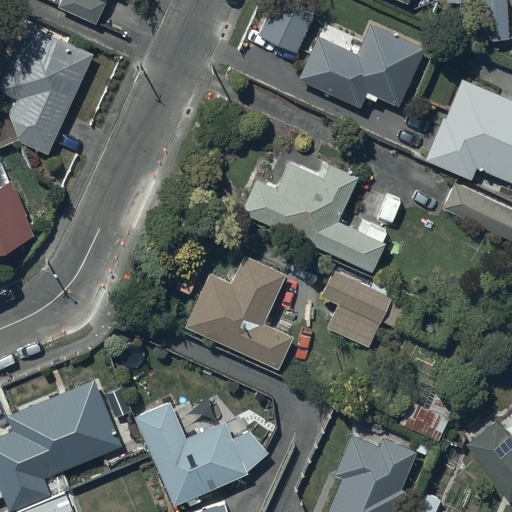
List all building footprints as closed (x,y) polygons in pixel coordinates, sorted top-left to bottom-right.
[(54,0),(95,19),(103,0),(54,0)] [(313,0),(271,0),(258,29),(297,47),(318,2),(313,0)] [(509,34),(507,0),(480,0),(481,35),(509,34)] [(319,27),(299,72),(362,100),(365,91),(375,95),(377,90),(399,99),(425,41),(370,17),(360,39),(328,24),(325,30),(319,27)] [(94,48),(28,18),(0,76),(0,83),(17,93),(9,107),(20,135),(49,148),(94,48)] [(443,109),(424,153),(473,175),(478,162),(511,176),(511,94),(462,73),(446,111),(443,109)] [(0,243),(34,229),(12,174),(8,175),(0,154),(0,243)] [(256,172),(240,205),(371,265),(385,236),(383,235),(387,226),(365,216),(361,224),(339,214),(359,171),(330,158),(328,162),(322,159),(318,169),(289,156),(277,182),(256,172)] [(511,203),(455,177),(442,203),(511,235),(511,203)] [(188,241),(169,276),(189,287),(208,252),(188,241)] [(210,266),(185,319),(278,362),(293,330),(264,316),(287,268),(245,248),(232,276),(210,266)] [(392,290),(334,262),(320,290),(339,299),(328,322),(368,342),(382,315),(403,325),(413,305),(390,294),(392,290)] [(0,493),(4,492),(9,505),(51,488),(45,472),(122,441),(95,375),(8,410),(14,425),(0,430),(0,493)] [(171,394),(133,411),(173,500),(249,467),(247,463),(268,447),(249,423),(233,430),(225,413),(187,430),(171,394)] [(450,411),(411,394),(401,418),(439,435),(450,411)] [(498,413),(466,437),(508,495),(511,493),(511,494),(511,410),(502,418),(498,413)] [(379,441),(350,429),(334,470),(341,472),(324,511),(404,511),(397,509),(407,485),(401,483),(417,444),(383,431),(379,441)] [(421,486),(409,511),(433,511),(441,494),(421,486)] [(76,511),(66,487),(17,507),(19,511),(76,511)] [(228,511),(224,499),(187,511),(186,511),(228,511)]
